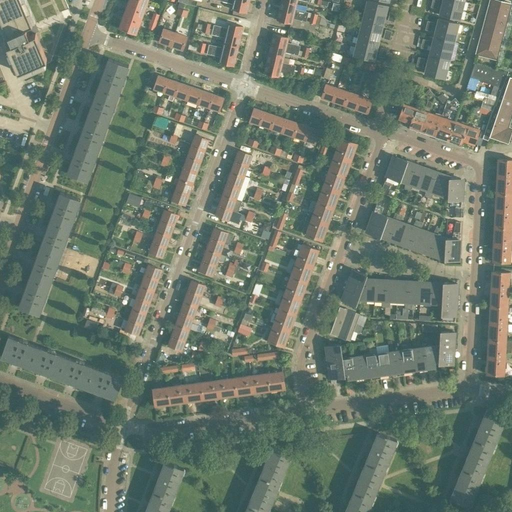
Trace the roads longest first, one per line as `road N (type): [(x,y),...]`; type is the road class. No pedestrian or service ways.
road 1 (residential): [(123,426),(243,89)]
road 2 (residential): [(467,388),(480,177),(472,163),(381,135)]
road 3 (residential): [(381,135),(300,362),(305,411)]
road 4 (residential): [(305,411),(166,429),(123,426)]
road 5 (residential): [(243,89),(87,34)]
road 6 (residential): [(467,388),(305,411)]
road 7 (residential): [(397,76),(459,91),(484,0)]
road 8 (residential): [(0,274),(53,126)]
road 9 (residential): [(381,135),(243,89)]
road 10 (residential): [(123,426),(0,379)]
